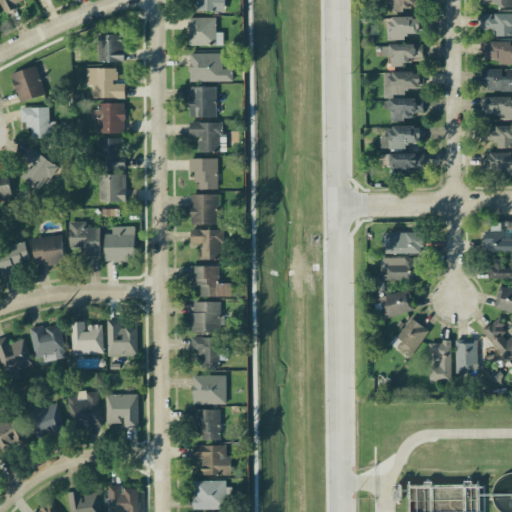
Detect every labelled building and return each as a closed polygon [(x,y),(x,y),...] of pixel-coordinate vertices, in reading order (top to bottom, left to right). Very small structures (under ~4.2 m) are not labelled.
[(0,0),(0,2),(3,12),(18,7),(16,2),(20,0),(0,0)] [(195,0),(195,10),(225,11),(225,0),(195,0)] [(420,0),(389,0),(389,12),(404,11),(404,6),(421,6),(420,0)] [(511,13),(480,13),(480,27),(496,27),(496,35),(511,35),(511,13)] [(189,45),(223,44),(223,32),(216,32),(216,16),(188,17),(189,45)] [(420,33),(419,16),(387,17),(388,39),(405,39),(405,33),(420,33)] [(123,61),(124,34),(98,33),(97,61),(123,61)] [(511,41),(480,42),(480,58),(497,58),(497,64),(511,63),(511,41)] [(391,65),(411,65),(411,57),(422,57),(422,43),(382,44),(382,56),(390,55),(391,65)] [(190,52),(189,80),(233,81),(233,68),(223,68),(223,53),(190,52)] [(11,73),(19,101),(45,94),(36,65),(11,73)] [(92,97),(125,97),(124,81),(117,81),(116,67),(85,68),(86,84),(91,84),(92,97)] [(480,68),(480,89),(511,89),(511,68),(504,68),(480,68)] [(384,71),(384,94),(405,94),(405,88),(421,88),(421,71),(384,71)] [(216,116),(216,85),(189,86),(189,116),(216,116)] [(499,113),(499,119),(511,118),(511,96),(481,97),(481,113),(499,113)] [(423,112),(423,97),(388,98),(388,108),(391,108),(391,120),(412,119),(412,112),(423,112)] [(124,102),(98,102),(97,109),(91,109),(91,120),(97,120),(97,132),(124,133),(124,102)] [(49,120),(48,106),(20,107),(20,121),(29,121),(29,138),(53,137),(53,120),(49,120)] [(189,136),(199,136),(199,151),(226,151),(226,133),(222,133),(223,122),(190,121),(189,136)] [(406,147),(406,142),(423,141),(422,124),(390,125),(390,135),(380,135),(380,148),(406,147)] [(497,147),(511,147),(511,124),(493,125),(494,127),(482,127),(482,139),(497,139),(497,147)] [(125,152),(121,152),(120,137),(97,138),(98,168),(125,168),(125,152)] [(23,158),(31,164),(21,177),(39,190),(57,165),(31,147),(23,158)] [(511,151),(484,152),(484,168),(498,168),(498,175),(511,174),(511,151)] [(391,171),(424,171),(424,153),(391,152),(391,171)] [(189,158),(189,171),(196,171),(197,188),(217,188),(217,157),(189,158)] [(0,169),(0,201),(1,202),(0,198),(12,196),(7,168),(0,169)] [(126,174),(99,173),(99,200),(126,201),(126,174)] [(218,223),(218,193),(191,194),(191,224),(218,223)] [(100,255),(100,226),(85,227),(85,221),(69,221),(69,248),(87,248),(87,256),(100,255)] [(134,261),(135,226),(112,226),(112,233),(105,233),(104,260),(134,261)] [(200,259),(223,259),(224,229),(191,228),(191,243),(200,243),(200,259)] [(511,229),(511,230),(511,239),(502,239),(502,229),(483,230),(484,252),(511,250),(511,229)] [(422,252),(422,231),(383,232),(383,253),(422,252)] [(31,238),(36,266),(66,261),(61,233),(31,238)] [(0,245),(0,259),(2,271),(29,267),(25,242),(0,245)] [(418,278),(417,256),(380,257),(381,280),(418,278)] [(489,277),(511,277),(511,265),(502,265),(503,259),(490,258),(489,277)] [(200,296),(231,295),(231,282),(219,283),(218,265),(192,265),(192,284),(200,284),(200,296)] [(511,288),(497,286),(494,309),(511,311),(511,288)] [(413,311),(410,290),(375,296),(378,317),(413,311)] [(220,300),(191,301),(192,331),(220,331),(220,300)] [(409,356),(429,330),(411,316),(391,342),(409,356)] [(511,335),(507,340),(500,332),(507,325),(499,316),(482,331),(508,360),(511,357),(511,335)] [(137,355),(137,327),(121,327),(121,319),(107,319),(108,355),(137,355)] [(103,353),(102,324),(86,324),(85,320),(71,321),(72,354),(103,353)] [(34,356),(52,353),(53,359),(66,357),(60,323),(30,328),(34,356)] [(33,364),(24,337),(9,342),(7,335),(0,337),(0,359),(7,380),(19,376),(17,369),(33,364)] [(218,367),(219,337),(192,336),(192,356),(201,356),(201,367),(218,367)] [(477,339),(455,339),(456,372),(477,372),(477,339)] [(451,379),(451,341),(429,341),(429,354),(439,354),(439,364),(429,364),(430,379),(451,379)] [(226,374),(192,375),(193,404),(226,403),(226,374)] [(102,425),(98,390),(67,394),(71,429),(102,425)] [(106,394),(107,422),(123,422),(123,426),(138,426),(138,393),(106,394)] [(66,430),(57,402),(39,408),(37,402),(26,406),(36,437),(52,432),(53,434),(66,430)] [(219,408),(192,409),(193,431),(201,431),(201,440),(221,439),(219,408)] [(0,444),(23,444),(22,419),(0,419),(0,444)] [(202,458),(201,474),(230,475),(231,455),(226,454),(226,445),(193,444),(193,458),(202,458)] [(192,480),(193,508),(228,508),(227,486),(225,486),(225,479),(192,480)] [(479,511),(480,483),(409,483),(408,511),(479,511)] [(109,486),(109,511),(138,511),(138,486),(109,486)] [(70,511),(100,511),(98,491),(82,493),(82,489),(67,492),(70,511)] [(33,511),(58,511),(48,501),(37,511),(35,510),(33,511)]
